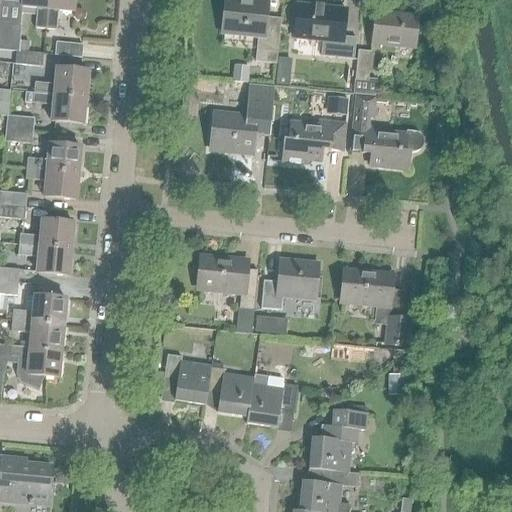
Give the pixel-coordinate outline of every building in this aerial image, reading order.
[(33,29),(45,30),(47,0),(20,0),(20,7),(35,9),(33,29)] [(74,0),(47,0),(45,30),(54,31),(56,10),(73,12),(74,0)] [(256,37),(253,63),(274,65),(279,19),(264,18),(266,2),(242,0),(224,0),(221,34),(256,37)] [(297,5),(293,37),(320,40),(318,56),(352,59),(354,38),(342,37),(345,10),(297,5)] [(77,10),(74,13),(73,18),(76,21),(80,22),(84,19),(85,15),(82,11),(77,10)] [(373,14),(371,44),(412,48),(415,17),(373,14)] [(7,24),(5,51),(15,52),(17,52),(18,42),(20,25),(7,24)] [(18,42),(17,52),(28,53),(29,43),(18,42)] [(81,58),(82,45),(57,42),(55,55),(81,58)] [(15,52),(14,64),(40,66),(41,55),(28,53),(17,52),(15,52)] [(354,80),(353,94),(375,96),(377,80),(368,79),(370,54),(357,53),(355,80),(354,80)] [(233,66),(231,82),(247,84),(249,68),(233,66)] [(34,82),(33,94),(85,99),(87,71),(56,68),(54,84),(34,82)] [(289,76),(275,75),(275,84),(288,86),(289,76)] [(250,154),(252,136),(267,138),(272,87),(248,85),(245,117),(212,114),(209,150),(250,154)] [(0,103),(8,104),(9,91),(0,90),(0,103)] [(82,125),(85,99),(33,94),(25,93),(24,103),(32,103),(32,104),(52,106),(50,122),(82,125)] [(354,116),(373,118),(375,98),(356,96),(354,116)] [(327,98),(325,115),(345,116),(346,100),(327,98)] [(8,104),(0,103),(0,115),(7,116),(8,104)] [(6,129),(33,132),(34,119),(7,116),(6,129)] [(305,166),(306,160),(319,161),(320,144),(328,145),(328,150),(341,151),(344,124),(318,122),(318,128),(288,125),(287,137),(283,137),(280,163),(305,166)] [(405,133),(404,137),(377,134),(378,127),(353,125),(350,152),(363,153),(363,148),(371,149),(369,167),(407,171),(408,153),(411,154),(416,153),(420,149),(422,145),(421,139),(418,135),(413,134),(405,133)] [(33,132),(6,129),(4,141),(32,144),(33,132)] [(26,159),(25,169),(77,174),(80,147),(48,144),(47,161),(26,159)] [(75,201),(77,174),(25,169),(24,179),(45,181),(43,198),(75,201)] [(0,192),(0,193),(0,204),(25,207),(26,195),(0,192)] [(25,207),(0,204),(0,218),(24,221),(25,207)] [(19,233),(18,244),(70,249),(73,222),(41,219),(40,235),(19,233)] [(67,275),(70,249),(18,244),(17,254),(37,256),(36,272),(67,275)] [(243,269),(244,258),(202,254),(199,290),(238,293),(237,309),(253,311),(257,271),(243,269)] [(314,300),(317,264),(278,261),(276,283),(261,281),(259,309),(281,311),(282,297),(314,300)] [(0,268),(0,281),(17,283),(19,270),(0,268)] [(388,291),(390,272),(345,268),(342,304),(375,307),(373,324),(387,326),(385,345),(407,347),(410,321),(399,320),(402,292),(388,291)] [(17,283),(0,281),(0,293),(16,295),(17,283)] [(12,310),(11,320),(63,325),(65,299),(33,296),(32,312),(12,310)] [(255,317),(254,333),(268,334),(269,319),(255,317)] [(30,333),(28,349),(60,352),(63,325),(11,320),(10,331),(30,333)] [(235,333),(251,334),(251,325),(235,324),(235,333)] [(60,352),(28,349),(0,345),(0,365),(1,358),(6,358),(10,358),(21,359),(20,374),(21,381),(37,387),(42,376),(58,377),(60,352)] [(206,394),(210,368),(211,367),(179,363),(180,357),(166,356),(163,381),(176,382),(173,401),(205,406),(206,394)] [(223,370),(210,368),(206,394),(217,396),(215,414),(246,418),(251,385),(252,379),(223,375),(223,370)] [(252,379),(251,385),(246,418),(246,424),(276,429),(279,410),(293,412),(296,386),(282,384),(282,379),(253,375),(252,379)] [(404,376),(387,376),(387,390),(404,390),(404,376)] [(331,427),(325,426),(324,440),(311,439),(309,471),(320,472),(353,474),(353,472),(349,472),(351,444),(355,444),(357,430),(365,430),(366,413),(333,411),(331,427)] [(50,473),(13,469),(13,461),(0,459),(0,500),(47,505),(50,473)] [(357,475),(353,474),(320,472),(319,483),(301,481),(298,511),(348,511),(349,505),(339,504),(341,486),(356,488),(357,475)] [(401,500),(399,511),(409,511),(411,501),(401,500)]
